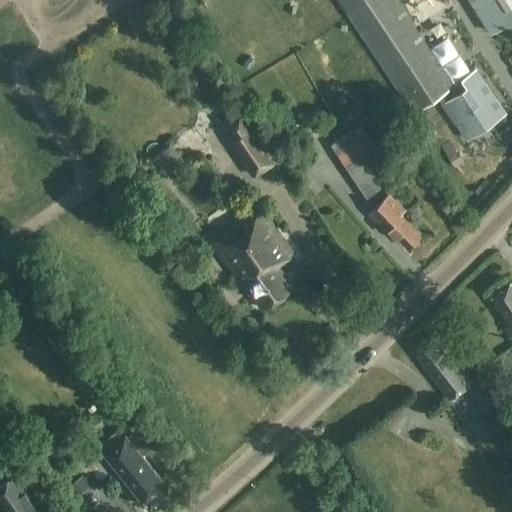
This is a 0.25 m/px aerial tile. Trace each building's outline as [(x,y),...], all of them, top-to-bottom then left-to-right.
[(454,86),(396,0),(339,0),(414,113),(454,86)] [(511,0),(469,0),(490,33),(507,22),(511,30),(511,0)] [(440,103),(466,141),(467,140),(466,138),(503,113),(504,114),(506,113),(474,69),(461,77),(467,86),(440,103)] [(234,138),(231,141),(254,175),(276,160),(242,109),(223,122),(234,138)] [(377,153),(360,126),(329,145),(366,199),(383,187),(365,162),(377,153)] [(389,195),(369,215),(381,227),(384,224),(407,248),(420,235),(399,214),(404,210),(389,195)] [(259,205),(235,222),(211,239),(251,295),(252,294),(261,308),(292,286),(277,266),(294,254),(259,205)] [(511,281),(511,280),(490,296),(511,323),(506,328),(511,336),(511,281)] [(415,355),(450,399),(473,381),(438,337),(415,355)] [(480,422),(490,439),(507,428),(497,412),(480,422)] [(124,434),(101,452),(142,501),(164,483),(124,434)] [(40,511),(13,473),(0,481),(0,511),(1,511),(3,511),(40,511)] [(91,484),(82,474),(68,486),(77,496),(91,484)]
